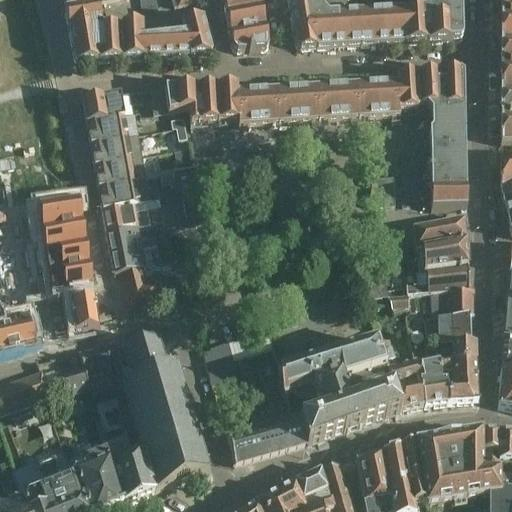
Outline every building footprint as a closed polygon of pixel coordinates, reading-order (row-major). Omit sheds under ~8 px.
[(0,0),(0,214),(72,193),(30,50),(37,47),(30,22),(22,25),(15,0),(0,0)] [(93,0),(62,0),(64,14),(96,9),(124,2),(123,0),(98,0),(94,1),(93,0)] [(137,0),(139,14),(156,12),(154,0),(137,0)] [(169,0),(172,11),(193,6),(191,0),(169,0)] [(257,0),(222,0),(226,20),(260,14),(257,0)] [(322,15),(319,0),(286,0),(295,51),(299,54),(458,45),(460,42),(460,0),(427,0),(428,8),(421,14),(402,15),(400,13),(337,16),(335,19),(327,19),(322,15)] [(511,0),(500,0),(500,20),(511,19),(511,0)] [(97,8),(96,9),(64,14),(73,64),(77,67),(208,59),(211,55),(202,21),(180,28),(183,39),(142,44),(141,28),(121,29),(118,32),(110,32),(100,27),(97,8)] [(260,14),(226,20),(229,40),(264,34),(260,14)] [(511,19),(500,20),(500,45),(511,44),(511,19)] [(264,34),(229,40),(232,54),(236,57),(247,56),(247,57),(252,57),(252,56),(264,55),(267,51),(264,34)] [(511,44),(500,45),(500,71),(511,70),(511,44)] [(511,70),(500,71),(500,96),(511,95),(511,70)] [(225,91),(163,94),(167,119),(187,116),(188,125),(189,128),(237,126),(238,131),(398,122),(398,116),(416,115),(418,113),(426,112),(430,117),(430,135),(429,137),(430,172),(430,216),(465,215),(465,177),(462,80),(458,77),(395,81),(395,87),(236,96),(236,90),(225,91)] [(163,94),(149,95),(149,96),(152,121),(167,119),(163,94)] [(511,95),(500,96),(499,124),(511,123),(511,95)] [(123,120),(119,100),(119,99),(119,98),(81,105),(85,127),(123,120)] [(127,142),(123,120),(85,127),(89,149),(127,142)] [(182,123),(170,126),(171,134),(175,133),(183,132),(183,129),(182,123)] [(511,123),(499,124),(499,149),(511,148),(511,123)] [(183,132),(175,133),(177,146),(186,144),(183,132)] [(137,140),(127,142),(89,149),(93,171),(141,162),(137,140)] [(378,140),(366,140),(367,148),(379,148),(378,140)] [(337,142),(325,143),(325,151),(338,150),(337,142)] [(298,145),(286,145),(286,154),(298,153),(298,145)] [(257,147),(245,148),(245,156),(257,155),(257,147)] [(221,149),(208,150),(209,158),(221,157),(221,149)] [(145,183),(141,162),(93,171),(96,192),(135,185),(145,183)] [(407,162),(399,162),(400,187),(408,186),(407,162)] [(499,169),(499,194),(511,186),(511,163),(502,165),(499,169)] [(191,172),(183,174),(185,181),(197,179),(196,171),(191,172)] [(183,174),(171,176),(172,183),(185,181),(183,174)] [(185,181),(172,183),(175,199),(200,194),(197,179),(185,181)] [(375,213),(393,212),(392,183),(374,184),(374,193),(369,193),(369,201),(374,201),(375,213)] [(139,207),(135,185),(96,192),(101,216),(139,207)] [(511,186),(499,194),(502,210),(511,206),(511,186)] [(181,199),(185,220),(205,216),(201,195),(181,199)] [(408,196),(400,197),(401,209),(409,208),(408,196)] [(76,199),(37,210),(41,233),(80,227),(76,199)] [(139,207),(101,216),(105,239),(136,232),(137,231),(137,232),(149,229),(146,214),(159,211),(158,204),(139,207)] [(511,206),(502,210),(507,226),(511,225),(511,206)] [(205,216),(185,220),(188,232),(208,228),(206,218),(205,216)] [(412,232),(414,254),(466,245),(463,224),(412,232)] [(80,227),(41,233),(44,255),(83,249),(80,227)] [(136,232),(105,239),(109,259),(140,251),(137,232),(137,231),(136,232)] [(466,245),(414,254),(414,255),(421,254),(423,275),(467,271),(466,245)] [(83,249),(44,255),(48,276),(87,269),(83,249)] [(140,251),(109,259),(113,279),(118,278),(142,273),(145,285),(164,280),(169,278),(172,278),(170,266),(144,271),(140,251)] [(362,285),(373,283),(368,263),(355,266),(362,285)] [(8,269),(0,270),(0,278),(1,283),(10,282),(8,269)] [(87,269),(48,276),(51,298),(67,295),(67,294),(90,291),(87,269)] [(386,302),(387,302),(387,303),(406,301),(429,299),(467,296),(472,296),(468,296),(467,271),(423,275),(423,277),(424,277),(425,291),(405,292),(405,293),(379,295),(379,303),(386,303),(386,302)] [(142,273),(118,278),(121,291),(134,288),(145,286),(145,285),(142,273)] [(164,280),(145,285),(148,297),(172,291),(169,278),(164,280)] [(145,286),(134,288),(139,312),(151,309),(148,297),(145,285),(145,286)] [(134,288),(121,291),(127,314),(139,312),(134,288)] [(11,291),(2,292),(4,304),(13,303),(11,291)] [(90,291),(67,294),(67,295),(72,327),(73,337),(74,338),(97,334),(97,332),(90,291)] [(172,291),(148,297),(151,309),(175,303),(172,291)] [(429,299),(406,301),(429,299),(433,324),(468,323),(473,322),(472,296),(467,296),(429,299)] [(406,301),(387,303),(391,316),(408,312),(406,301)] [(25,306),(28,317),(37,315),(34,303),(25,306)] [(511,309),(505,309),(502,343),(511,343),(511,309)] [(11,331),(0,333),(0,357),(16,354),(19,354),(18,349),(23,348),(43,344),(37,318),(10,324),(11,331)] [(468,323),(433,324),(423,324),(423,326),(426,347),(433,347),(434,351),(450,350),(469,350),(468,323),(473,322),(468,323)] [(73,337),(72,327),(53,331),(55,341),(73,337)] [(511,375),(511,343),(502,343),(499,374),(511,375)] [(122,390),(141,455),(154,498),(207,478),(177,373),(172,374),(169,364),(163,366),(157,344),(122,352),(111,355),(122,390)] [(377,351),(376,348),(399,417),(423,412),(418,391),(422,391),(417,369),(413,369),(399,373),(398,370),(395,371),(388,347),(377,351)] [(434,351),(433,347),(434,353),(450,352),(451,365),(451,367),(474,367),(474,350),(469,350),(450,350),(434,351)] [(399,417),(376,348),(278,378),(284,402),(290,423),(296,421),(306,450),(307,450),(322,445),(322,444),(342,437),(342,438),(363,431),(363,430),(383,423),(399,418),(399,417)] [(105,352),(77,358),(81,371),(84,380),(110,374),(105,352)] [(435,359),(412,363),(413,369),(417,369),(422,391),(418,391),(423,412),(447,409),(445,389),(440,391),(436,366),(435,361),(435,359)] [(451,365),(436,366),(440,391),(445,389),(447,409),(471,408),(476,403),(476,402),(474,367),(451,367),(451,365)] [(88,394),(84,380),(81,371),(55,378),(61,402),(88,394)] [(511,415),(511,375),(499,374),(497,410),(497,412),(511,415)] [(28,410),(19,384),(0,391),(0,406),(4,418),(28,410)] [(290,423),(226,441),(234,470),(306,450),(296,421),(290,423)] [(480,437),(415,448),(423,498),(424,507),(425,507),(426,511),(488,501),(487,511),(508,511),(510,496),(503,496),(503,493),(497,493),(496,476),(480,474),(480,437)] [(511,439),(480,437),(480,474),(496,476),(497,493),(503,493),(503,496),(510,496),(510,494),(511,484),(511,478),(501,478),(502,465),(511,465),(511,439)] [(415,448),(400,453),(405,481),(411,511),(412,511),(412,510),(424,507),(423,498),(415,448)] [(67,466),(72,480),(82,511),(119,511),(120,511),(121,511),(107,462),(106,463),(103,452),(67,466)] [(123,457),(107,462),(121,511),(154,498),(141,455),(132,458),(130,452),(122,456),(123,457)] [(400,453),(381,459),(390,511),(411,511),(405,481),(400,453)] [(390,511),(381,459),(355,467),(363,511),(390,511)] [(39,471),(12,481),(20,502),(23,511),(82,511),(72,480),(67,466),(65,461),(55,464),(55,462),(38,469),(39,471)] [(339,471),(319,477),(326,501),(329,511),(351,511),(346,493),(339,471)] [(319,477),(295,489),(303,511),(329,511),(326,501),(319,477)] [(303,511),(295,489),(259,507),(261,511),(303,511)] [(23,511),(20,502),(6,508),(5,505),(0,502),(0,511),(23,511)]
